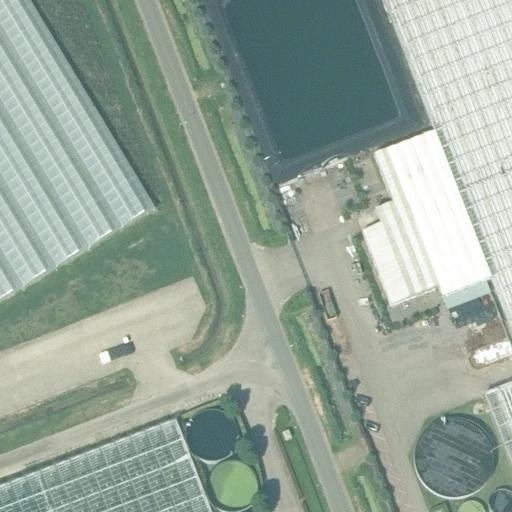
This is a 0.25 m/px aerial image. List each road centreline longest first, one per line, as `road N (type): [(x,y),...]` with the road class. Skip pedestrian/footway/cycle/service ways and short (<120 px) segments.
road 1 (unclassified): [(281,356),(145,0)]
road 2 (unclassified): [(0,464),(281,356)]
road 3 (unclassified): [(340,511),(281,356)]
